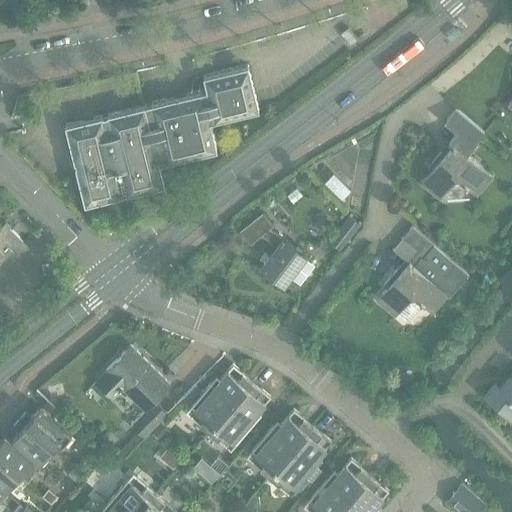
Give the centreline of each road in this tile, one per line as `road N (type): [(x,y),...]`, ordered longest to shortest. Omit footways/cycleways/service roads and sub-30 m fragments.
road 1 (tertiary): [(122,281),(466,0)]
road 2 (tertiary): [(444,0),(107,266)]
road 3 (residential): [(511,17),(392,126),(374,223),(277,348)]
road 4 (residential): [(0,70),(291,0)]
road 5 (residential): [(122,281),(166,309),(277,348)]
road 6 (tertiary): [(0,378),(122,281)]
road 7 (residential): [(107,266),(0,154)]
road 8 (tertiary): [(107,266),(0,353)]
road 9 (residential): [(383,434),(277,348)]
